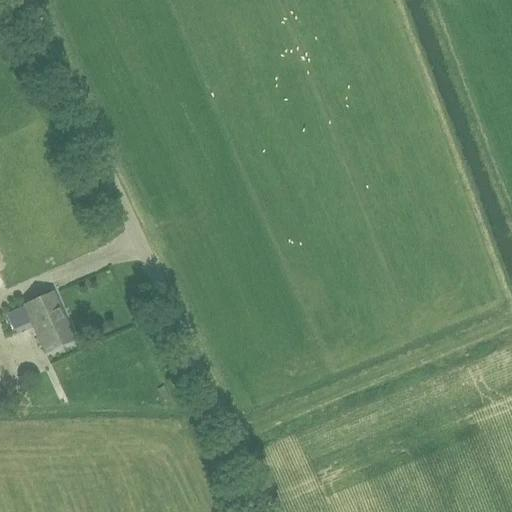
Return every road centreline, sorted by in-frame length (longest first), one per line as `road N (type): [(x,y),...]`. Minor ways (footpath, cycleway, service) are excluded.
road 1 (unclassified): [(265,511),(26,0)]
road 2 (track): [(511,320),(231,439)]
